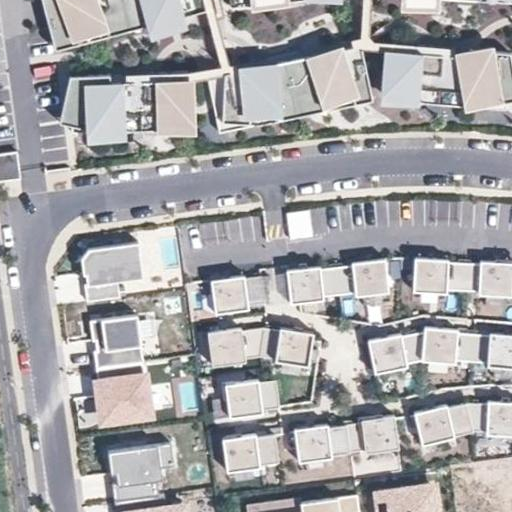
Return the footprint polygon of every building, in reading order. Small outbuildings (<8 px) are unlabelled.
[(201,11),(207,7),(205,0),(46,0),(60,49),(201,11)] [(231,0),(232,8),(311,0),(231,0)] [(508,101),(511,60),(511,53),(472,49),(471,57),(432,54),(433,46),(394,42),(391,90),(508,101)] [(220,125),(372,92),(362,46),(210,78),(220,125)] [(472,49),(433,46),(432,54),(471,57),(472,49)] [(192,119),(190,72),(152,73),(152,81),(112,83),(112,75),(72,77),(74,124),(192,119)] [(152,73),(112,75),(112,83),(152,81),(152,73)] [(74,124),(72,77),(61,124),(74,127),(74,124)] [(390,99),(507,111),(508,103),(508,101),(391,90),(390,99)] [(222,134),(374,101),(372,92),(220,125),(222,134)] [(74,133),(192,128),(192,119),(74,124),(74,127),(74,133)] [(0,151),(0,179),(21,177),(17,149),(0,151)] [(308,210),(285,213),(288,237),(311,235),(308,210)] [(98,250),(90,263),(91,282),(84,283),(86,302),(130,298),(129,284),(153,282),(149,245),(98,250)] [(448,258),(414,256),(413,290),(446,292),(446,289),(462,290),(464,262),(448,261),(448,258)] [(389,291),(385,258),(352,261),(352,264),(336,266),(339,294),(355,292),(356,295),(389,291)] [(511,295),(511,287),(511,261),(480,260),(480,263),(464,262),(462,290),(478,291),(478,294),(511,295)] [(320,265),(287,268),(290,302),(323,299),(323,296),(339,294),(336,266),(320,268),(320,265)] [(262,269),(271,303),(285,299),(276,266),(262,269)] [(210,279),(215,312),(249,308),(249,305),(266,303),(263,274),(244,277),(243,274),(210,279)] [(93,352),(95,369),(141,363),(142,363),(136,317),(89,323),(92,342),(94,342),(96,352),(93,352)] [(247,357),(263,355),(265,326),(241,330),(241,327),(207,331),(212,365),(247,359),(247,357)] [(275,360),(308,365),(313,331),(280,326),(280,328),(265,326),(263,355),(276,357),(275,360)] [(424,330),(422,359),(456,363),(456,358),(472,360),(474,333),(459,331),(459,328),(425,326),(424,330)] [(401,332),(368,338),(375,372),(405,366),(405,363),(422,359),(424,330),(402,335),(401,332)] [(491,334),(474,333),(472,360),(488,362),(487,365),(511,367),(511,333),(491,331),(491,334)] [(148,414),(141,363),(95,369),(98,387),(100,386),(101,396),(99,396),(102,420),(148,414)] [(265,409),(281,408),(277,379),(260,381),(259,378),(226,382),(230,416),(265,412),(265,409)] [(487,435),(511,435),(511,401),(489,400),(489,403),(466,402),(473,431),(487,432),(487,435)] [(414,411),(422,445),(455,437),(455,435),(473,431),(466,402),(448,406),(448,404),(414,411)] [(399,448),(394,414),(361,418),(361,421),(345,423),(348,451),(365,449),(365,452),(399,448)] [(329,422),(296,426),(300,460),(333,456),(332,453),(348,451),(345,423),(329,425),(329,422)] [(222,437),(227,471),(261,467),(260,464),(279,461),(275,432),(255,435),(255,433),(222,437)] [(113,483),(115,501),(161,496),(159,481),(166,480),(165,468),(170,467),(167,444),(109,451),(112,474),(117,474),(118,483),(113,483)] [(443,511),(440,483),(372,492),(375,511),(443,511)] [(360,511),(358,493),(303,501),(304,510),(291,511),(360,511)] [(161,496),(115,501),(116,511),(184,511),(184,509),(167,511),(165,495),(161,496)]
